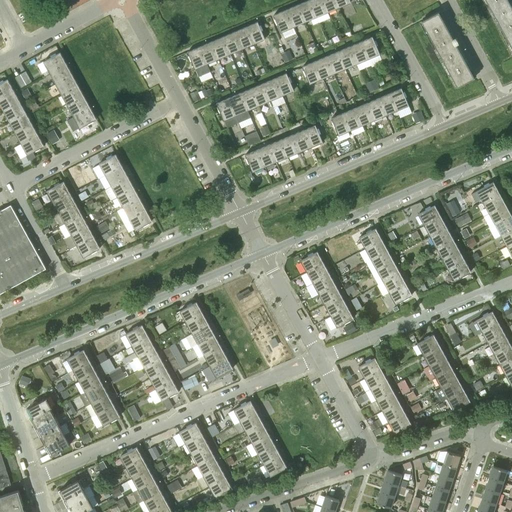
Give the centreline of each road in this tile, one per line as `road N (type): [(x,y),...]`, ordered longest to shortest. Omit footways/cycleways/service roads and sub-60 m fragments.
road 1 (residential): [(33,478),(319,356)]
road 2 (tertiary): [(0,364),(263,254)]
road 3 (tertiary): [(263,254),(511,150)]
road 4 (tertiary): [(444,125),(240,211)]
road 5 (residential): [(319,356),(511,280)]
road 6 (residential): [(10,187),(178,100)]
road 7 (tertiary): [(240,211),(67,285)]
road 8 (residential): [(222,511),(373,460)]
road 9 (residential): [(374,0),(444,125)]
road 10 (residential): [(240,211),(178,100)]
